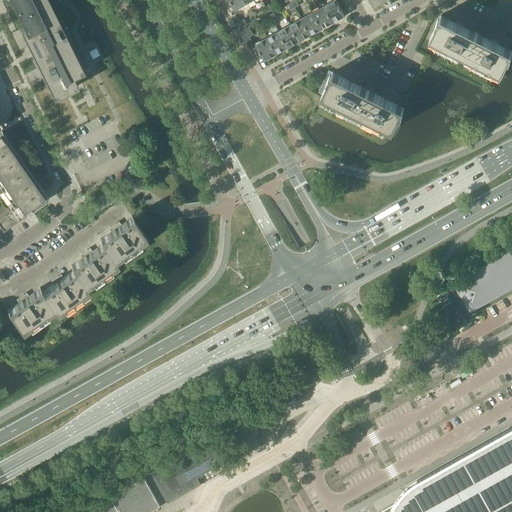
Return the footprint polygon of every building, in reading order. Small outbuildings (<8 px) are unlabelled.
[(10,0),(12,3),(24,28),(21,29),(21,30),(20,30),(24,40),(25,42),(26,42),(33,57),(34,59),(33,59),(34,61),(38,59),(42,67),(40,67),(40,68),(39,68),(43,78),(44,80),(47,78),(51,85),(49,86),(49,87),(48,87),(52,95),(51,95),(53,98),(78,86),(75,80),(73,76),(86,70),(85,68),(80,71),(77,63),(80,62),(80,61),(81,61),(76,51),(77,51),(76,49),(71,52),(67,44),(70,43),(70,42),(72,42),(68,34),(60,17),(57,12),(52,2),(52,0),(10,0)] [(247,2),(245,0),(230,0),(236,9),(247,2)] [(336,0),(334,0),(324,6),(332,22),(344,15),(336,0)] [(297,10),(294,7),(292,2),(287,4),(292,13),(297,10)] [(332,22),(324,6),(313,12),(321,28),(332,22)] [(321,28),(313,12),(301,18),(310,34),(321,28)] [(237,15),(232,19),(238,29),(247,24),(244,18),(240,20),(237,15)] [(469,29),(462,26),(462,25),(456,22),(455,22),(449,19),(448,21),(441,18),(443,16),(441,15),(430,37),(466,55),(477,33),(474,32),(473,34),(468,31),(469,29)] [(310,34),(301,18),(290,25),(299,40),(310,34)] [(290,25),(279,31),(287,47),(299,40),(290,25)] [(253,34),(249,27),(239,32),(245,42),(251,39),(249,37),(253,34)] [(279,31),(267,37),(276,53),(287,47),(279,31)] [(504,47),(498,44),(498,43),(492,40),(492,41),(485,37),(483,39),(478,36),(479,34),(477,33),(466,55),(501,73),(511,51),(511,50),(510,52),(503,49),(504,47)] [(276,53),(267,37),(255,44),(264,59),(276,53)] [(360,86),(353,82),(354,81),(347,78),(347,79),(340,76),(339,78),(333,75),(334,73),(333,72),(322,94),(357,112),(368,90),(366,89),(365,91),(359,88),(360,86)] [(396,104),(389,100),(390,100),(384,97),(383,97),(376,94),(375,96),(369,93),(370,91),(368,90),(357,112),(393,130),(404,108),(402,107),(401,109),(395,106),(396,104)] [(48,197),(40,185),(37,180),(2,132),(0,132),(0,185),(13,204),(1,213),(0,213),(0,224),(3,229),(48,197)] [(99,239),(102,243),(114,259),(147,237),(132,216),(121,224),(119,221),(114,224),(109,228),(111,231),(99,239)] [(117,263),(114,259),(102,243),(92,250),(90,247),(85,251),(80,254),(82,257),(71,265),(73,269),(85,285),(117,263)] [(511,251),(460,281),(459,279),(443,288),(450,302),(443,306),(448,316),(445,318),(450,326),(454,324),(456,328),(466,322),(464,318),(473,313),(475,312),(473,308),(476,306),(475,304),(511,283),(511,251)] [(88,290),(85,285),(73,269),(63,277),(61,274),(56,277),(51,280),(53,283),(42,291),(53,308),(56,312),(88,290)] [(22,330),(53,308),(42,291),(39,287),(28,295),(26,292),(21,295),(16,299),(18,302),(7,310),(22,330)] [(397,502),(378,511),(511,511),(511,428),(498,437),(475,450),(451,463),(421,480),(418,481),(416,483),(413,484),(411,486),(409,488),(407,490),(404,492),(403,494),(401,496),(399,499),(397,502)] [(232,458),(220,436),(206,443),(208,448),(198,454),(195,449),(164,466),(163,464),(151,470),(168,503),(196,487),(194,484),(199,481),(197,477),(232,458)] [(148,511),(161,506),(145,476),(84,509),(85,511),(148,511)]
